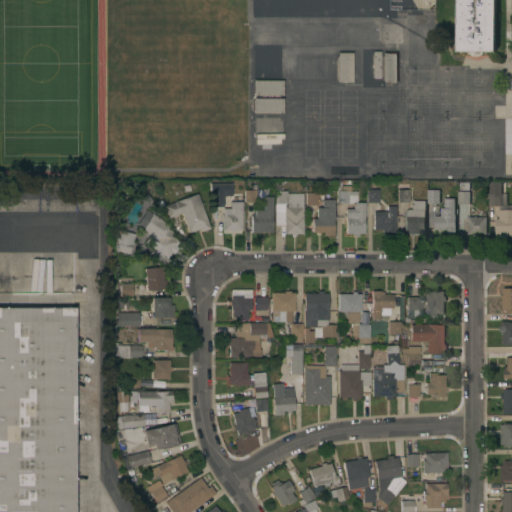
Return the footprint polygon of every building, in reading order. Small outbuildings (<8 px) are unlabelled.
[(395,0),(395,12),(383,12),(383,15),(254,15),(254,0),(395,0)] [(457,0),(494,0),(495,50),(483,50),(483,53),(481,54),(480,55),(476,56),(474,56),(472,55),(469,53),(469,51),(457,51),(457,0)] [(414,26),(435,27),(435,65),(414,65),(414,26)] [(379,28),(379,43),(254,42),(254,28),(379,28)] [(279,77),(254,77),(254,48),(279,48),(279,77)] [(351,53),(351,82),(337,82),(337,53),(351,53)] [(397,82),(382,82),(382,53),(397,53),(397,82)] [(336,56),(336,81),(291,81),(291,56),(336,56)] [(282,81),(282,95),(253,95),(253,80),(282,81)] [(282,98),(282,113),(253,113),(253,98),(282,98)] [(282,118),(282,133),(253,133),(253,118),(282,118)] [(280,144),(280,134),(254,134),(254,145),(280,144)] [(297,160),(297,173),(272,173),(272,160),(297,160)] [(356,203),(352,203),(336,204),(336,181),(340,181),(340,186),(349,186),(349,191),(356,191),(356,203)] [(488,182),(502,181),(502,193),(507,193),(507,205),(511,205),(511,236),(509,236),(509,237),(496,237),(496,219),(499,219),(498,210),(500,210),(500,205),(489,205),(488,182)] [(378,190),(378,203),(366,203),(366,189),(378,190)] [(243,190),(255,190),(255,202),(243,202),(243,190)] [(408,202),(397,202),(397,190),(408,190),(408,202)] [(439,202),(427,202),(428,190),(439,190),(439,202)] [(302,234),(295,234),(295,235),(291,235),(291,234),(283,234),(283,225),(274,225),(274,191),(286,191),(286,193),(302,193),(302,234)] [(470,204),(458,204),(458,191),(470,191),(470,204)] [(316,206),(305,206),(305,193),(316,193),(316,206)] [(209,228),(200,232),(199,229),(190,232),(189,232),(188,232),(181,213),(168,218),(163,206),(196,194),(209,228)] [(241,231),(234,231),(234,232),(230,232),(230,230),(222,230),(222,207),(211,207),(211,194),(241,194),(241,231)] [(272,233),(262,233),(262,232),(260,232),(260,233),(250,233),(250,216),(252,216),(252,213),(254,213),(254,211),(262,211),(262,197),(272,197),(272,233)] [(333,200),(333,219),(333,236),(324,236),(324,232),(320,232),(320,233),(316,233),(316,232),(312,232),(312,219),(316,219),(316,208),(321,208),(321,200),(333,200)] [(425,200),(425,210),(425,233),(404,233),(404,216),(406,209),(410,209),(410,204),(411,204),(411,200),(425,200)] [(363,203),(363,234),(357,234),(357,236),(352,236),(352,234),(345,234),(345,210),(352,210),(352,203),(356,203),(363,203)] [(394,233),(385,233),(385,232),(382,232),(382,229),(373,229),(373,212),(386,212),(386,206),(394,206),(394,233)] [(453,208),(453,216),(455,216),(455,233),(446,233),(446,229),(442,229),(442,231),(438,231),(438,229),(434,229),(434,216),(436,216),(436,208),(453,208)] [(174,248),(173,251),(172,251),(167,258),(163,255),(161,258),(152,252),(154,249),(152,248),(152,247),(150,246),(153,242),(152,241),(154,238),(157,240),(158,239),(152,235),(152,236),(136,225),(145,210),(162,220),(161,221),(168,226),(166,228),(172,232),(169,236),(178,242),(174,248)] [(468,216),(476,216),(477,210),(486,210),(486,234),(479,234),(479,235),(476,235),(476,234),(468,234),(468,216)] [(134,235),(129,254),(117,251),(119,241),(113,240),(115,230),(134,235)] [(161,267),(163,281),(164,281),(165,284),(163,285),(163,289),(146,291),(144,268),(161,267)] [(132,284),(132,296),(119,296),(119,284),(132,284)] [(502,297),(501,297),(501,292),(502,292),(502,288),(511,288),(511,310),(502,310),(502,297)] [(250,290),(250,298),(250,305),(251,305),(251,307),(250,307),(250,310),(247,310),(247,320),(238,320),(238,318),(230,318),(230,306),(229,306),(229,301),(230,301),(230,290),(250,290)] [(271,293),(284,293),(284,291),(288,291),(288,293),(293,293),(293,311),(290,311),(290,323),(301,323),(301,343),(288,343),(288,335),(289,335),(289,324),(287,324),(287,322),(271,322),(271,293)] [(327,320),(326,320),(326,325),(335,325),(335,337),(322,337),(322,327),(303,327),(303,293),(316,293),(316,291),(322,291),(322,293),(327,293),(327,320)] [(380,291),(380,292),(383,292),(383,294),(392,294),(392,308),(388,308),(388,315),(379,315),(379,319),(371,319),(371,291),(380,291)] [(444,291),(444,296),(446,296),(446,301),(444,301),(444,313),(437,313),(437,315),(424,315),(424,293),(432,293),(432,291),(444,291)] [(337,294),(351,294),(351,292),(355,292),(355,293),(361,293),(361,298),(360,298),(360,311),(358,311),(358,324),(345,324),(345,312),(337,312),(337,294)] [(172,317),(169,317),(162,317),(162,318),(150,318),(151,297),(169,298),(169,305),(173,305),(172,317)] [(265,316),(254,316),(254,297),(265,297),(265,316)] [(418,297),(418,302),(421,302),(421,310),(422,310),(422,318),(405,318),(405,309),(406,309),(406,297),(418,297)] [(73,511),(0,511),(0,307),(73,307),(73,511)] [(138,313),(138,326),(116,326),(116,313),(138,313)] [(511,344),(503,344),(503,332),(499,332),(499,326),(502,326),(502,321),(508,321),(508,322),(511,322),(511,344)] [(399,322),(399,335),(397,335),(397,343),(387,343),(387,322),(399,322)] [(258,349),(260,349),(260,357),(228,357),(228,346),(227,346),(226,338),(234,338),(234,333),(233,333),(233,323),(268,323),(272,337),(271,337),(271,341),(265,342),(265,338),(258,338),(258,349)] [(444,354),(425,354),(425,341),(409,341),(410,324),(444,325),(444,354)] [(369,343),(356,343),(356,337),(351,337),(351,325),(357,325),(369,325),(369,343)] [(302,328),(312,328),(312,344),(303,344),(302,328)] [(170,329),(170,350),(153,350),(153,347),(146,347),(146,342),(137,342),(137,329),(170,329)] [(140,357),(137,357),(137,360),(132,360),(132,357),(128,357),(128,358),(115,358),(114,345),(140,345),(140,357)] [(368,369),(357,369),(357,370),(340,370),(340,365),(356,365),(356,351),(362,351),(362,345),(368,345),(368,369)] [(398,366),(386,367),(384,346),(396,345),(398,366)] [(329,405),(302,405),(302,369),(307,369),(307,365),(323,365),(323,357),(322,357),(322,355),(323,355),(323,354),(322,353),(322,350),(323,350),(323,346),(335,346),(335,366),(328,366),(328,369),(324,369),(324,376),(329,376),(329,405)] [(400,348),(406,348),(406,346),(418,346),(419,365),(403,365),(400,354),(400,348)] [(301,374),(289,374),(289,351),(301,351),(301,374)] [(168,360),(168,379),(151,379),(151,360),(168,360)] [(228,385),(228,380),(226,380),(226,376),(228,376),(228,362),(246,363),(246,374),(248,374),(248,385),(228,385)] [(371,368),(381,368),(381,373),(389,373),(390,372),(393,375),(391,376),(392,379),(394,379),(394,380),(402,380),(402,393),(394,393),(394,397),(389,397),(389,400),(384,400),(384,396),(371,396),(371,368)] [(358,371),(358,372),(369,372),(369,385),(360,385),(360,398),(355,398),(355,401),(351,401),(351,398),(337,398),(337,371),(358,371)] [(266,397),(253,398),(251,373),(263,372),(266,397)] [(444,387),(446,387),(446,392),(444,392),(444,397),(432,397),(432,395),(425,395),(425,382),(428,382),(428,373),(436,373),(436,375),(444,375),(444,387)] [(125,388),(125,376),(138,376),(138,388),(125,388)] [(418,384),(418,397),(417,397),(417,399),(407,399),(407,397),(406,397),(406,384),(418,384)] [(511,389),(511,413),(503,413),(503,399),(501,399),(501,394),(503,394),(503,389),(511,389)] [(126,390),(127,402),(115,403),(115,390),(126,390)] [(171,390),(171,400),(170,400),(170,403),(168,403),(168,413),(154,413),(154,405),(137,406),(136,391),(171,390)] [(128,403),(128,391),(135,391),(136,403),(128,403)] [(282,391),(283,397),(287,397),(286,396),(290,396),(290,397),(293,396),(294,411),(282,412),(282,414),(273,415),(272,398),(273,398),(272,392),(282,391)] [(254,400),(265,399),(266,411),(255,412),(254,400)] [(238,412),(237,410),(246,408),(249,417),(252,416),(253,419),(254,419),(254,422),(253,422),(255,429),(247,431),(248,432),(237,435),(235,430),(234,431),(233,426),(235,425),(232,414),(238,412)] [(143,426),(117,429),(115,416),(122,415),(122,414),(126,414),(129,414),(129,415),(132,415),(131,413),(136,413),(136,415),(142,414),(142,416),(154,415),(155,424),(143,426)] [(179,444),(175,445),(176,446),(159,450),(158,449),(154,450),(153,444),(145,446),(142,431),(174,423),(179,444)] [(500,424),(503,424),(503,423),(511,423),(511,446),(503,446),(503,444),(500,444),(500,424)] [(149,462),(124,468),(122,458),(125,458),(125,456),(146,451),(149,462)] [(445,452),(446,468),(444,468),(444,472),(437,472),(437,473),(435,473),(435,472),(422,473),(421,460),(423,460),(423,453),(445,452)] [(417,454),(417,466),(405,467),(405,454),(417,454)] [(179,455),(181,461),(183,460),(185,465),(184,465),(187,472),(161,484),(157,476),(151,479),(147,470),(179,455)] [(373,461),(386,459),(386,456),(391,455),(391,458),(396,457),(399,477),(404,481),(403,481),(404,482),(393,496),(393,495),(382,509),(374,502),(377,499),(376,498),(378,491),(373,461)] [(368,477),(365,478),(367,489),(374,489),(374,502),(369,502),(369,507),(362,507),(362,489),(362,487),(348,490),(342,462),(355,459),(355,458),(359,457),(360,459),(364,458),(368,477)] [(511,480),(500,480),(500,465),(503,465),(503,461),(509,461),(509,460),(511,460),(511,480)] [(320,466),(319,464),(324,463),(325,465),(330,463),(334,476),(336,475),(338,482),(332,484),(331,482),(329,483),(329,482),(328,482),(329,485),(324,487),(322,483),(313,486),(307,470),(320,466)] [(199,477),(206,488),(209,486),(215,493),(187,511),(170,511),(164,502),(199,477)] [(293,490),(290,492),(295,500),(286,505),(285,503),(280,506),(274,496),(272,497),(270,493),(272,492),(269,487),(271,486),(270,484),(276,480),(277,482),(279,482),(280,484),(287,480),(293,490)] [(446,483),(446,499),(443,499),(443,503),(438,503),(438,508),(425,508),(423,506),(423,499),(422,499),(422,490),(424,490),(424,483),(446,483)] [(158,485),(159,486),(160,486),(165,497),(154,503),(149,492),(150,492),(149,490),(158,485)] [(301,499),(297,493),(307,486),(314,496),(300,505),(297,501),(301,499)] [(345,486),(348,498),(336,501),(335,497),(331,498),(329,491),(345,486)] [(511,491),(511,511),(502,511),(502,500),(501,500),(501,496),(503,496),(503,491),(511,491)] [(412,493),(412,511),(400,511),(400,493),(412,493)] [(293,511),(303,508),(302,505),(313,500),(317,508),(314,509),(315,511),(293,511)]
